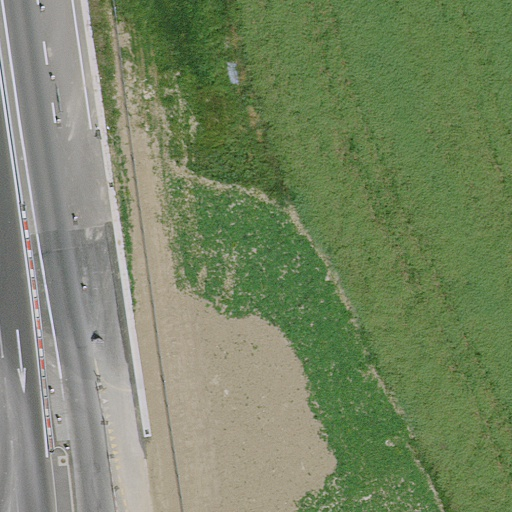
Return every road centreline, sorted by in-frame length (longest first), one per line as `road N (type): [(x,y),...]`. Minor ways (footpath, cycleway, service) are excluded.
road 1 (motorway): [(104,511),(37,0)]
road 2 (motorway): [(5,353),(34,511)]
road 3 (motorway): [(5,353),(0,501)]
